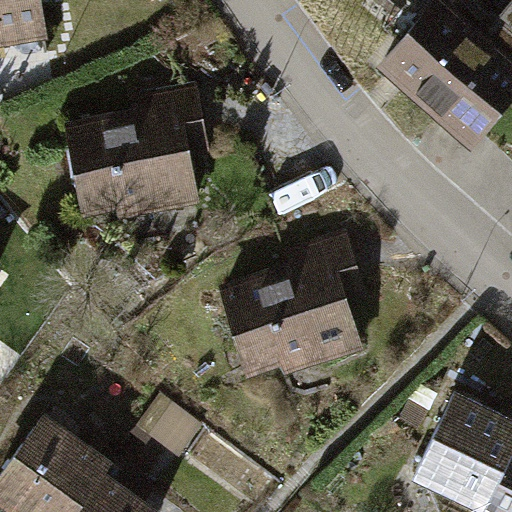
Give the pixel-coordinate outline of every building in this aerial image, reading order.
[(0,0),(0,36),(45,28),(39,0),(0,0)] [(435,0),(425,0),(377,54),(463,131),(511,76),(511,0),(501,0),(473,33),(435,0)] [(137,98),(140,114),(143,130),(181,123),(199,120),(193,87),(137,98)] [(194,193),(181,123),(143,130),(140,114),(68,127),(82,202),(151,189),(153,200),(194,193)] [(288,254),(292,266),(298,286),(339,273),(355,268),(345,236),(288,254)] [(358,337),(339,273),(298,286),(292,266),(222,287),(244,358),(312,337),(316,350),(358,337)] [(444,511),(469,511),(471,508),(511,436),(511,419),(510,418),(447,388),(410,465),(422,472),(438,508),(444,511)] [(158,390),(137,421),(152,431),(173,400),(158,390)] [(0,465),(0,487),(34,511),(62,511),(100,460),(92,454),(37,414),(0,465)] [(511,511),(511,436),(471,508),(480,511),(511,511)] [(106,452),(100,460),(62,511),(149,511),(129,498),(143,479),(106,452)]
